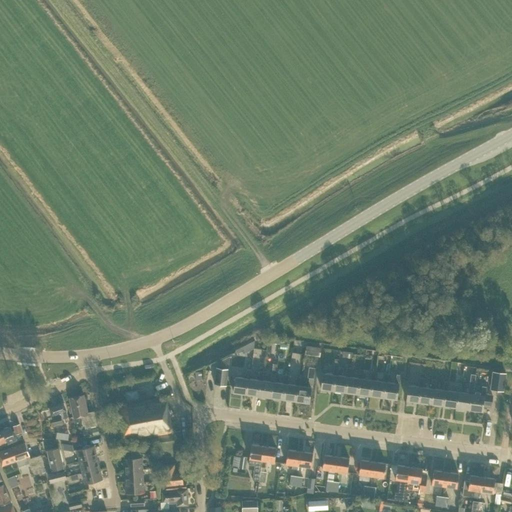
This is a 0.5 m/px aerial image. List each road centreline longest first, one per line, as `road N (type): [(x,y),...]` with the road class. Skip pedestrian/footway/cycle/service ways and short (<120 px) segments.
road 1 (primary): [(86,354),(178,329),(511,136)]
road 2 (residential): [(201,511),(200,413),(511,457)]
road 3 (residential): [(118,511),(90,371)]
road 4 (track): [(511,347),(474,299),(473,274),(511,246)]
